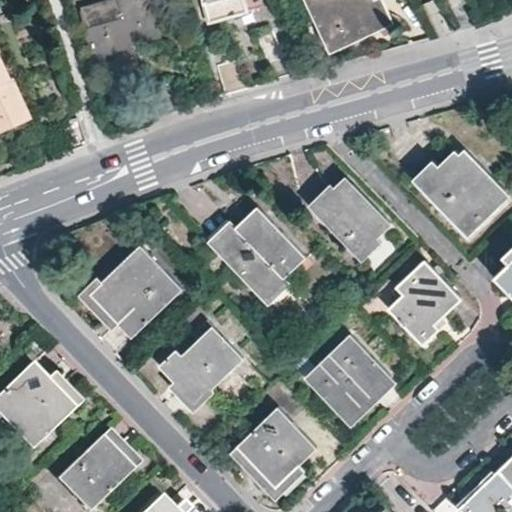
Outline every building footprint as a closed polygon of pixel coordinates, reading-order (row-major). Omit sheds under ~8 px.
[(159,33),(154,15),(149,0),(110,0),(79,10),(94,60),(129,51),(127,42),(159,33)] [(247,9),(244,0),(205,0),(211,19),(238,11),(247,9)] [(386,16),(378,0),(310,0),(330,41),(386,16)] [(273,29),(259,35),(272,63),(286,57),(273,29)] [(217,62),(226,91),(250,84),(241,56),(217,62)] [(0,128),(23,118),(14,96),(10,98),(2,80),(0,74),(0,128)] [(157,117),(182,107),(171,79),(147,87),(157,117)] [(53,155),(84,142),(73,114),(43,125),(53,155)] [(454,145),(418,180),(467,231),(503,197),(454,145)] [(346,174),(340,179),(347,186),(352,181),(346,174)] [(347,186),(340,179),(315,204),(359,251),(391,220),(352,181),(347,186)] [(258,204),(237,224),(244,231),(265,211),(258,204)] [(244,231),(237,224),(215,245),(264,296),(306,254),(265,211),(244,231)] [(128,308),(117,318),(131,332),(181,284),(139,241),(100,279),(128,308)] [(419,250),(392,277),(403,289),(388,304),(423,340),(439,324),(434,320),(461,294),(419,250)] [(511,258),(495,275),(511,293),(511,258)] [(89,289),(117,318),(128,308),(100,279),(89,289)] [(175,344),(159,360),(193,396),(207,383),(210,386),(243,353),(204,313),(189,328),(196,335),(182,350),(175,344)] [(351,332),(306,375),(347,416),(392,373),(351,332)] [(31,360),(0,391),(0,416),(29,447),(52,425),(42,414),(47,409),(30,392),(46,375),(31,360)] [(74,403),(46,375),(30,392),(47,409),(42,414),(52,425),(74,403)] [(279,404),(239,442),(278,483),(317,444),(279,404)] [(100,432),(55,475),(87,507),(133,464),(100,432)] [(511,456),(500,468),(511,480),(511,456)] [(511,511),(511,480),(500,468),(478,488),(458,507),(463,511),(511,511)] [(179,511),(161,493),(156,499),(169,511),(179,511)] [(169,511),(156,499),(141,511),(169,511)]
